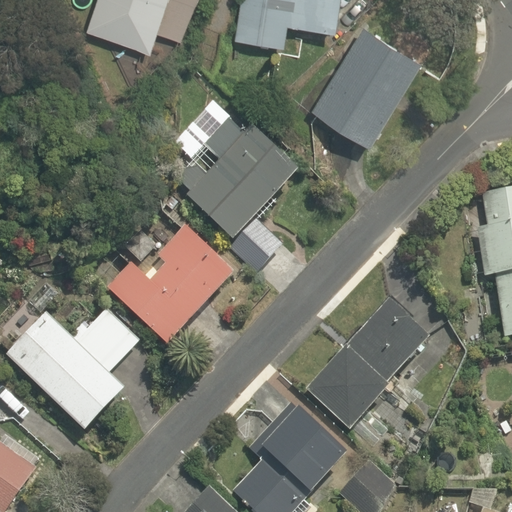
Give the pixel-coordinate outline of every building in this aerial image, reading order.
[(98,0),(90,37),(149,50),(153,32),(179,38),(187,0),(98,0)] [(284,23),(332,28),(334,0),(239,0),(235,39),(282,44),(284,23)] [(388,102),(400,109),(412,87),(400,80),(414,55),(345,17),(296,105),(365,143),(388,102)] [(169,176),(255,267),(283,241),(250,207),(286,172),(244,127),(200,169),(189,158),(169,176)] [(511,180),(467,188),(481,279),(492,277),(500,332),(511,330),(511,180)] [(123,252),(97,276),(159,343),(235,271),(186,219),(136,266),(123,252)] [(379,296),(296,385),(344,430),(428,341),(379,296)] [(135,346),(101,307),(71,334),(39,299),(0,334),(0,354),(73,429),(119,388),(106,373),(135,346)] [(425,435),(387,401),(350,440),(387,475),(425,435)] [(226,494),(246,511),(282,511),(301,490),(308,495),(343,454),(285,404),(250,444),(261,453),(226,494)] [(0,500),(31,457),(0,435),(0,500)] [(372,511),(394,488),(360,458),(333,490),(358,511),(372,511)] [(174,511),(231,511),(200,483),(174,511)] [(511,511),(511,506),(477,499),(474,511),(511,511)]
